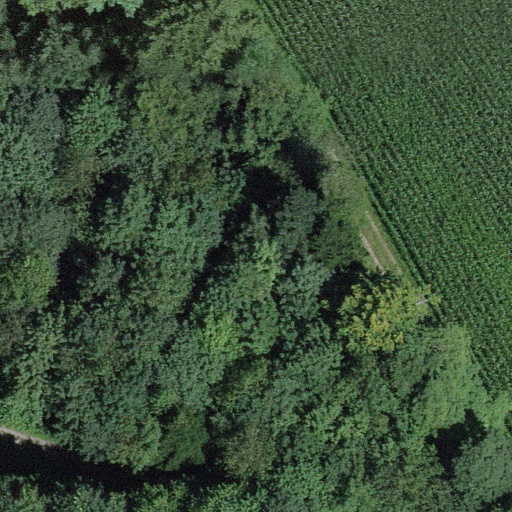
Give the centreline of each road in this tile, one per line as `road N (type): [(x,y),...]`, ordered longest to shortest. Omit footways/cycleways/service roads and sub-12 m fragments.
road 1 (track): [(247,0),(511,457)]
road 2 (track): [(0,435),(217,511)]
